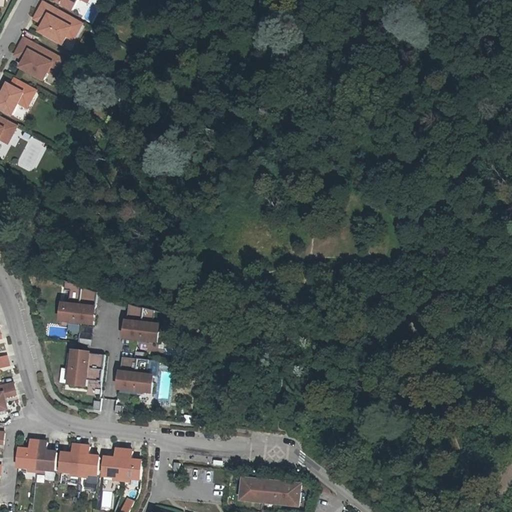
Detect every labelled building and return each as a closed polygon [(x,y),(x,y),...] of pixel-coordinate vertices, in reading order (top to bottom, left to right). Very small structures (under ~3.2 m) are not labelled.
[(57,0),(56,2),(72,10),(77,0),(57,0)] [(44,3),(37,16),(47,21),(45,25),(41,32),(64,44),(68,36),(76,21),(44,3)] [(47,21),(37,16),(35,20),(45,25),(47,21)] [(76,21),(68,36),(74,40),(82,24),(76,21)] [(25,39),(18,51),(28,57),(26,61),(22,68),(45,80),(57,56),(25,39)] [(28,57),(18,51),(16,55),(26,61),(28,57)] [(63,60),(57,56),(49,72),(55,76),(63,60)] [(36,91),(15,80),(12,87),(8,85),(0,101),(0,109),(13,116),(19,103),(23,105),(27,96),(32,99),(36,91)] [(32,99),(27,96),(23,105),(27,108),(32,99)] [(17,127),(0,117),(0,139),(4,141),(8,132),(13,134),(17,127)] [(8,132),(4,141),(8,143),(13,134),(8,132)] [(98,293),(73,284),(71,304),(64,303),(62,320),(95,324),(98,293)] [(157,311),(130,304),(126,339),(159,343),(161,326),(155,325),(157,311)] [(106,355),(74,352),(70,385),(87,387),(88,381),(103,382),(106,355)] [(0,369),(10,367),(7,356),(0,358),(0,381),(0,369)] [(151,361),(123,358),(119,390),(153,394),(155,376),(149,376),(151,361)] [(61,384),(69,385),(71,371),(64,370),(61,384)] [(14,384),(0,387),(0,411),(8,410),(5,398),(17,395),(14,384)] [(31,451),(20,449),(18,467),(37,469),(40,442),(32,441),(31,451)] [(48,443),(40,442),(37,469),(56,471),(58,454),(47,452),(48,443)] [(83,447),(75,446),(74,455),(63,454),(61,472),(80,474),(83,447)] [(91,447),(83,447),(80,474),(99,476),(101,458),(90,457),(91,447)] [(126,451),(117,450),(116,459),(106,458),(104,476),(123,478),(126,451)] [(134,452),(126,451),(123,478),(142,480),(143,462),(133,461),(134,452)] [(301,486),(244,480),(242,500),(262,502),(262,500),(279,502),(279,504),(299,507),(301,486)] [(102,508),(112,508),(112,491),(103,490),(102,508)] [(130,511),(136,502),(129,498),(122,511),(130,511)]
